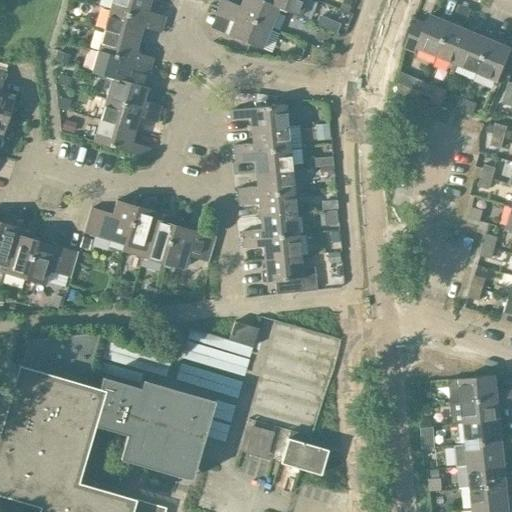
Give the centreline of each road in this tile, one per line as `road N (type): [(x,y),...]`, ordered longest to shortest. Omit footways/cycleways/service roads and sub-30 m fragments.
road 1 (unclassified): [(385,335),(366,164),(370,97)]
road 2 (residential): [(233,308),(219,188),(161,179)]
road 3 (unclassified): [(398,511),(385,335)]
road 4 (residential): [(217,70),(370,97)]
road 5 (residential): [(511,360),(407,330),(385,335)]
road 6 (residential): [(161,179),(81,184),(33,170)]
road 7 (unknown): [(43,173),(47,46)]
road 8 (residential): [(161,179),(217,70)]
